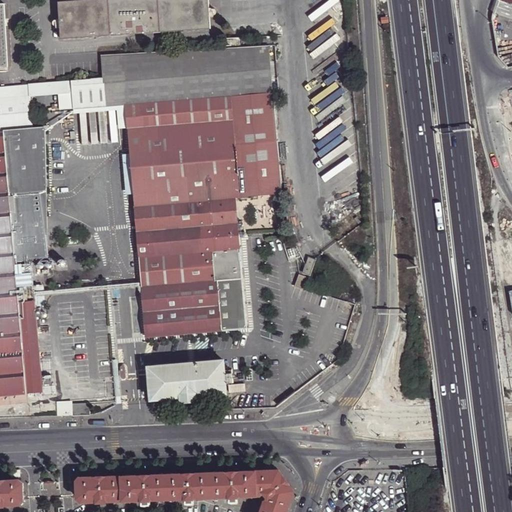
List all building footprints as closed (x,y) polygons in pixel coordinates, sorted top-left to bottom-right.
[(209,0),(58,0),(61,33),(211,23),(209,0)] [(507,68),(511,67),(511,0),(497,0),(493,15),(492,21),(498,57),(499,58),(500,61),(507,68)] [(0,2),(0,66),(8,66),(3,2),(0,2)] [(221,40),(238,39),(238,31),(221,31),(221,40)] [(268,39),(102,54),(103,71),(106,99),(107,104),(126,103),(273,90),(268,39)] [(0,81),(0,95),(30,92),(50,90),(51,104),(106,99),(103,71),(0,81)] [(273,90),(126,103),(147,332),(246,323),(235,193),(281,189),(273,90)] [(0,129),(19,127),(22,163),(40,162),(49,255),(44,124),(33,125),(30,92),(0,95),(0,129)] [(17,282),(15,262),(15,257),(49,255),(40,162),(22,163),(19,127),(0,129),(0,391),(28,389),(42,387),(36,300),(34,286),(34,281),(17,282)] [(307,269),(311,253),(303,251),(300,267),(307,269)] [(32,260),(15,262),(17,282),(34,281),(32,260)] [(42,285),(34,286),(36,300),(43,299),(42,285)] [(149,362),(152,395),(181,392),(181,397),(197,395),(197,390),(226,388),(225,378),(233,377),(232,364),(224,365),(224,355),(149,362)] [(229,380),(230,388),(244,386),(243,379),(229,380)] [(28,389),(0,391),(0,401),(29,398),(28,389)] [(57,416),(90,415),(89,403),(73,404),(71,401),(56,401),(57,416)] [(93,477),(80,478),(77,480),(77,482),(77,483),(78,498),(81,501),(97,501),(99,502),(104,502),(105,501),(141,499),(143,500),(148,500),(150,499),(185,497),(186,498),(192,498),(193,497),(229,496),(230,497),(236,497),(237,495),(259,495),(261,493),(264,494),(266,497),(266,500),(264,501),(260,511),(285,511),(293,490),(278,470),(93,477)] [(0,511),(0,505),(3,506),(4,504),(21,504),(23,501),(23,485),(23,483),(19,480),(6,480),(0,480),(0,511)]
